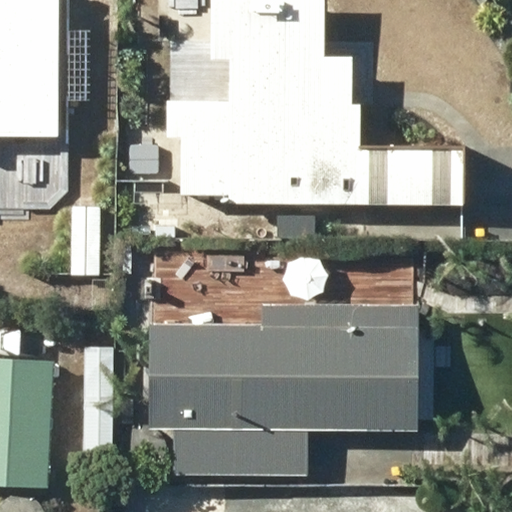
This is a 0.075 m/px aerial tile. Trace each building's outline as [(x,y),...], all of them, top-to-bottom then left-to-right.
[(0,0),(0,128),(50,130),(49,140),(64,140),(65,92),(82,93),(83,47),(57,47),(58,0),(0,0)] [(324,48),(324,0),(211,0),(211,50),(230,50),(229,93),(166,92),(166,128),(179,128),(178,184),(227,185),(227,194),(463,197),(464,138),(359,136),(359,95),(351,95),(352,48),(324,48)] [(71,199),(69,268),(98,269),(100,200),(71,199)] [(270,208),(269,231),(314,232),(314,208),(270,208)] [(201,242),(202,268),(233,266),(232,240),(201,242)] [(261,315),(152,316),(153,419),(174,419),(175,467),(307,466),(306,423),(419,422),(417,293),(261,295),(261,315)] [(0,350),(0,477),(44,480),(50,353),(0,350)] [(135,396),(113,397),(113,419),(135,419),(135,396)] [(112,492),(113,511),(146,511),(145,490),(112,492)]
